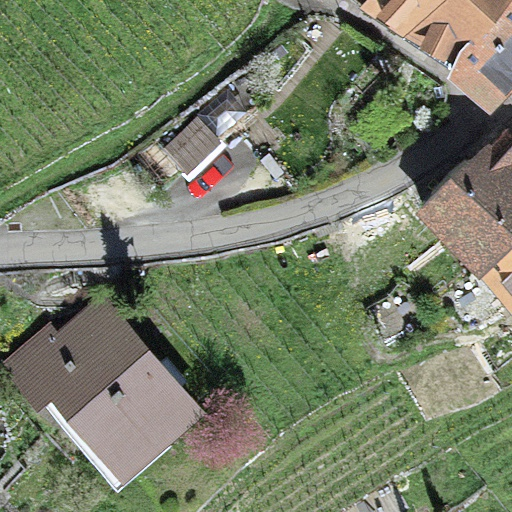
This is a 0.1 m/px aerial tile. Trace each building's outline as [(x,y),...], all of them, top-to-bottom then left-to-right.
[(411,17),(427,0),(379,0),(408,20),(411,17)] [(448,61),(450,57),(505,0),(427,0),(411,17),(426,26),(418,42),(448,61)] [(511,0),(505,0),(450,57),(486,92),(511,65),(511,0)] [(245,106),(229,87),(205,109),(221,127),(245,106)] [(195,113),(162,148),(189,174),(222,139),(195,113)] [(421,201),(483,264),(511,231),(511,134),(504,128),(475,160),(468,155),(449,170),(421,201)] [(511,231),(483,264),(511,299),(511,231)] [(36,393),(49,382),(117,461),(117,456),(188,396),(120,317),(104,330),(88,312),(60,338),(50,327),(11,363),(36,393)]
